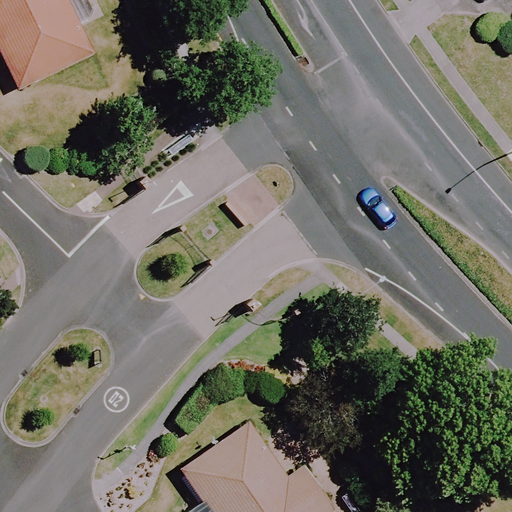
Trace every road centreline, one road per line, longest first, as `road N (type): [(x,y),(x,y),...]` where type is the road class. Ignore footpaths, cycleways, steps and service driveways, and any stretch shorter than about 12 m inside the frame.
road 1 (residential): [(348,170),(180,327),(31,504)]
road 2 (residential): [(77,281),(112,241),(266,126),(307,108)]
road 3 (secondary): [(511,357),(438,282),(348,170)]
road 4 (secondary): [(398,130),(511,239)]
road 5 (residential): [(0,384),(77,281)]
road 6 (secondary): [(307,108),(243,0)]
